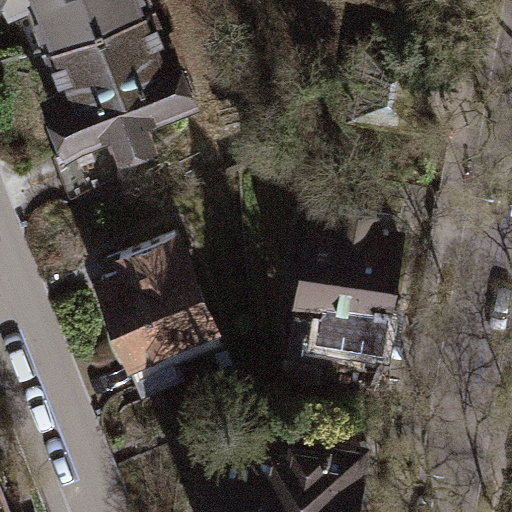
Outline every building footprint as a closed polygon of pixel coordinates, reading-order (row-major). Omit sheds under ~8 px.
[(18,4),(34,45),(152,0),(6,0),(10,7),(18,4)] [(153,0),(152,0),(34,45),(51,90),(44,93),(81,189),(131,170),(121,145),(152,134),(146,118),(192,100),(153,0)] [(345,113),(417,126),(430,51),(358,38),(345,113)] [(358,330),(383,334),(400,232),(373,228),(376,207),(315,197),(290,347),(353,358),(358,330)] [(138,372),(221,339),(174,225),(119,247),(126,264),(98,276),(138,372)] [(218,432),(203,511),(344,511),(359,432),(260,415),(256,438),(218,432)] [(11,511),(0,482),(0,511),(11,511)]
